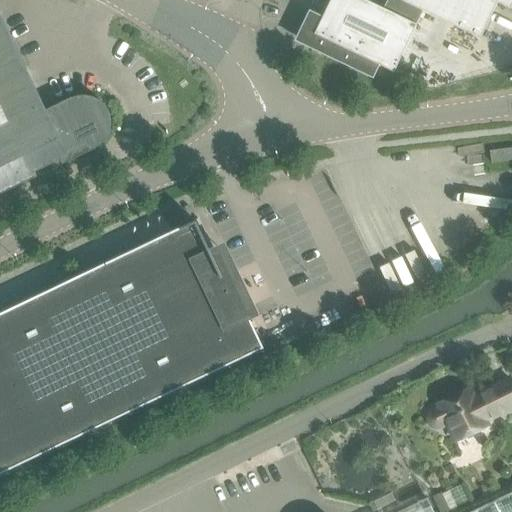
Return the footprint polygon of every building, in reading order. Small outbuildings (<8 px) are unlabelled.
[(415,26),(421,13),(400,2),(395,0),(387,0),(382,11),(360,0),(329,0),(313,36),(392,74),(415,26)] [(401,0),(400,2),(421,13),(479,41),(497,5),(497,4),(488,0),(401,0)] [(509,11),(511,4),(511,0),(488,0),(497,4),(497,5),(509,11)] [(0,195),(94,150),(98,147),(102,144),(105,141),(107,136),(109,132),(110,127),(110,122),(109,118),(107,113),(105,109),(102,105),(98,102),(94,100),(89,98),(85,97),(80,97),(75,98),(70,100),(45,112),(0,18),(0,195)] [(511,148),(490,152),(492,164),(511,160),(511,148)] [(0,474),(261,349),(217,256),(210,259),(193,223),(0,315),(0,474)] [(485,423),(511,409),(511,383),(475,400),(470,391),(436,407),(453,442),(487,427),(485,423)] [(463,484),(442,495),(445,502),(450,511),(454,511),(466,507),(472,504),(465,488),(463,484)] [(370,503),(369,503),(373,511),(399,511),(401,511),(398,505),(392,492),(370,503)] [(511,511),(511,492),(471,511),(511,511)] [(433,511),(427,499),(401,511),(399,511),(433,511)]
